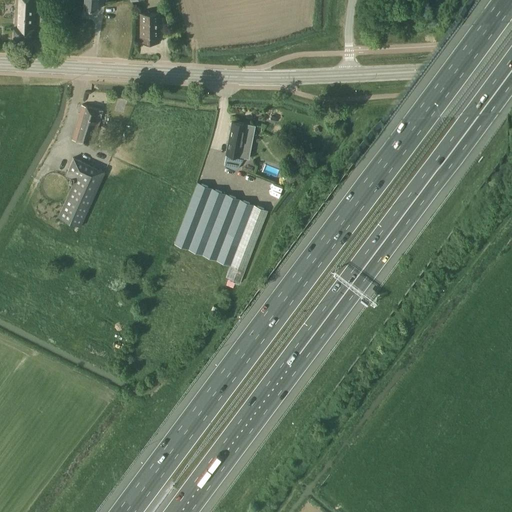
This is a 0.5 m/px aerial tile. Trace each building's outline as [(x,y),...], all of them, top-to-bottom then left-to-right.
[(15,25),(14,37),(33,38),(34,28),(33,28),(34,22),(32,21),(32,17),(34,17),(34,0),(15,0),(15,25)] [(84,0),(84,9),(97,10),(97,0),(84,0)] [(140,13),(140,42),(158,42),(158,13),(140,13)] [(72,139),(92,145),(102,110),(82,104),(72,139)] [(228,142),(226,154),(239,156),(241,145),(245,123),(232,120),(228,142)] [(76,179),(59,216),(81,226),(105,171),(74,157),(66,175),(76,179)] [(298,174),(292,170),(284,181),(290,185),(298,174)] [(268,209),(197,182),(174,243),(230,265),(225,276),(240,282),(268,209)]
